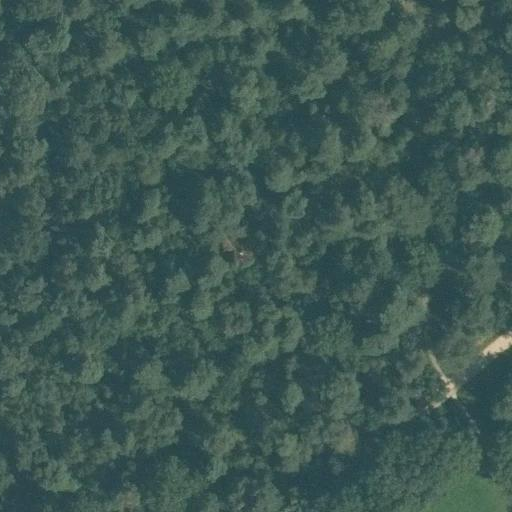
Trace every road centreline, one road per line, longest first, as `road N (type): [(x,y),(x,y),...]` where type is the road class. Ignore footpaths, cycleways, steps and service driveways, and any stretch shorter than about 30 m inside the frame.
road 1 (track): [(453,383),(440,306),(425,0)]
road 2 (track): [(291,511),(453,383)]
